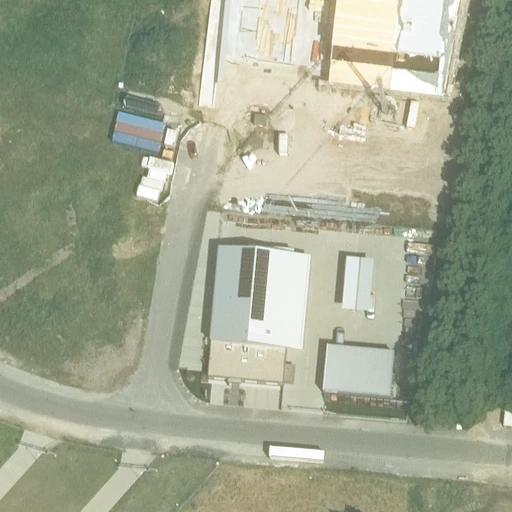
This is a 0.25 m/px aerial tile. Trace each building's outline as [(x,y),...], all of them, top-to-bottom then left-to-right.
[(469,0),(230,0),(222,58),(328,73),(329,88),(452,108),(469,0)] [(218,64),(211,112),(242,116),(249,69),(218,64)] [(221,255),(210,380),(284,386),(287,353),(304,355),(312,262),(221,255)] [(339,315),(366,315),(367,263),(340,262),(339,315)] [(329,350),(325,395),(391,402),(396,357),(329,350)]
